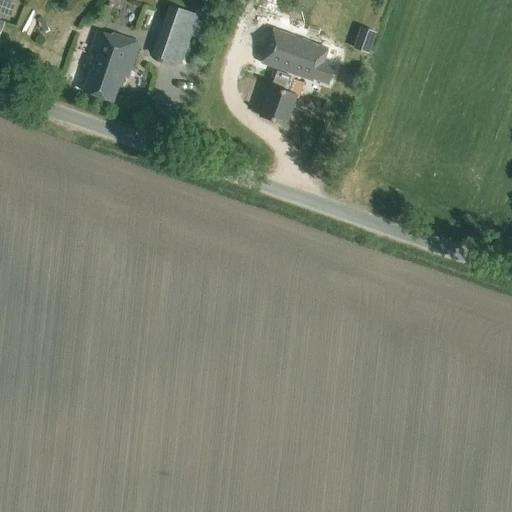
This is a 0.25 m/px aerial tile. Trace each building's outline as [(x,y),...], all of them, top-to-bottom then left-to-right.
[(312,41),(322,9),(290,0),(249,0),(244,20),(312,41)] [(178,63),(188,33),(169,27),(159,56),(178,63)] [(85,68),(91,70),(83,94),(114,104),(119,88),(122,89),(126,77),(129,78),(140,44),(113,35),(112,38),(97,33),(85,68)] [(272,40),(260,74),(311,92),(312,90),(327,95),(333,77),(322,73),(327,60),(272,40)] [(283,88),(278,102),(286,105),(291,91),(283,88)]
